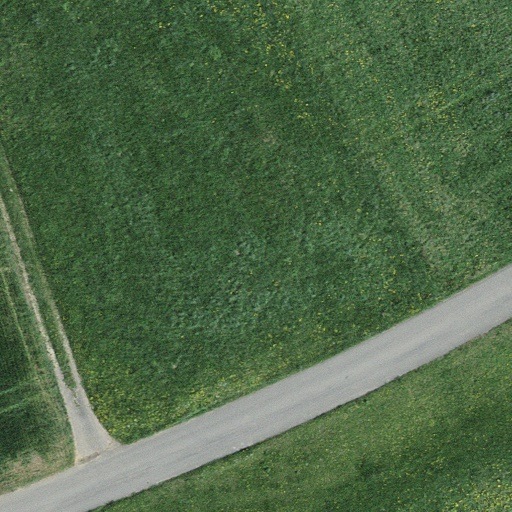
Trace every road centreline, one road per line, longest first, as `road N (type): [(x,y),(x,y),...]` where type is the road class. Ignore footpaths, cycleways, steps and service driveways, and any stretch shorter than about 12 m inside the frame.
road 1 (unclassified): [(21,511),(389,355),(511,286)]
road 2 (track): [(103,479),(0,184)]
